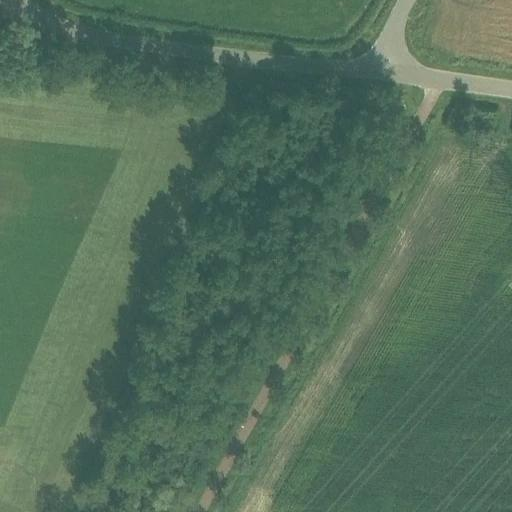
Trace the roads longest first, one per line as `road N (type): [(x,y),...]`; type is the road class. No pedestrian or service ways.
road 1 (unclassified): [(369,72),(94,36),(54,27),(5,0)]
road 2 (unclassified): [(511,93),(369,72)]
